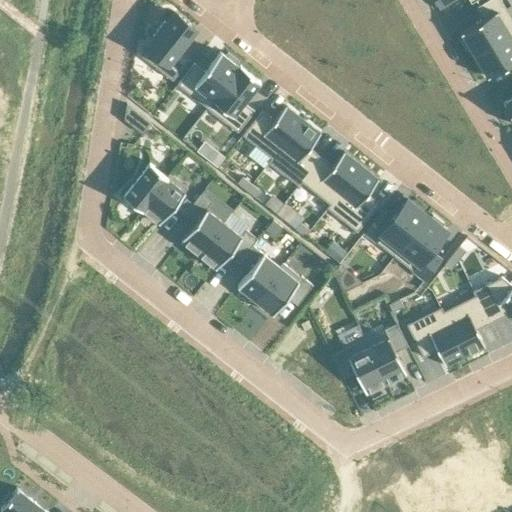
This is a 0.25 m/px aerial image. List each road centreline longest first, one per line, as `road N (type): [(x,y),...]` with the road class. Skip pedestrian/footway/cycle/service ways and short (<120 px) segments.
road 1 (residential): [(347,445),(90,236),(123,0)]
road 2 (residential): [(215,4),(511,244)]
road 3 (residential): [(511,174),(407,0)]
road 4 (residential): [(347,445),(511,365)]
road 5 (residential): [(138,511),(0,407)]
